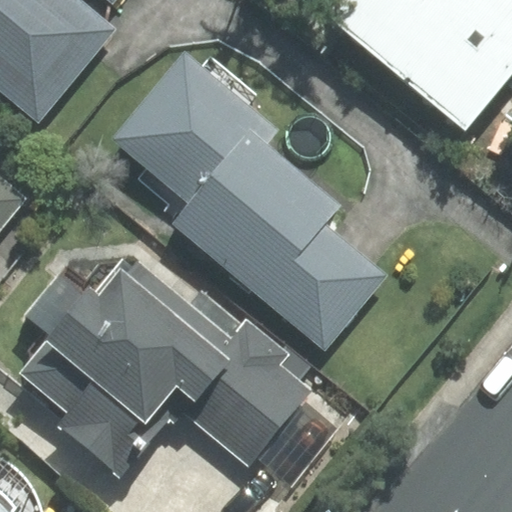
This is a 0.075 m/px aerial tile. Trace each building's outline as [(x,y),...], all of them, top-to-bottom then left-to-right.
[(0,0),(0,78),(54,122),(129,30),(112,17),(125,0),(0,0)] [(511,0),(362,0),(347,18),(476,127),(511,85),(511,0)] [(202,207),(186,226),(331,349),(393,277),(332,225),(353,202),(281,141),(289,131),(199,55),(125,141),(202,207)] [(0,238),(32,199),(0,173),(0,238)] [(67,339),(36,374),(81,415),(71,426),(127,476),(188,409),(253,466),(324,387),(212,287),(196,305),(142,256),(103,299),(73,272),(36,312),(67,339)] [(0,511),(30,511),(0,485),(0,511)]
